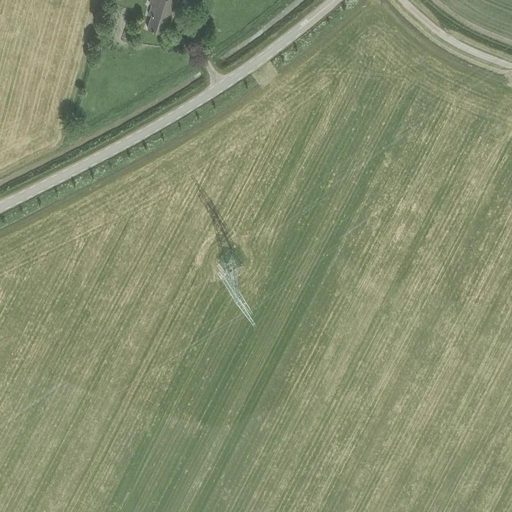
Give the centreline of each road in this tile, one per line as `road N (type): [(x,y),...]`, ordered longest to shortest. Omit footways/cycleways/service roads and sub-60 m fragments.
road 1 (tertiary): [(0,206),(187,107),(335,0)]
road 2 (unclassified): [(511,67),(450,41),(403,0)]
